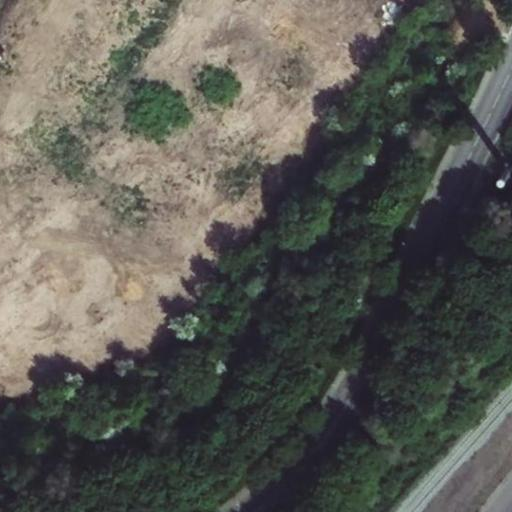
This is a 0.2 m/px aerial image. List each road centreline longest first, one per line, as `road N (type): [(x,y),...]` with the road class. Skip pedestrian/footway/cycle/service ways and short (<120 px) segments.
road 1 (unclassified): [(401,297),(308,447),(240,511)]
road 2 (unclassified): [(401,297),(511,68)]
road 3 (unclassified): [(285,511),(341,437),(401,297)]
